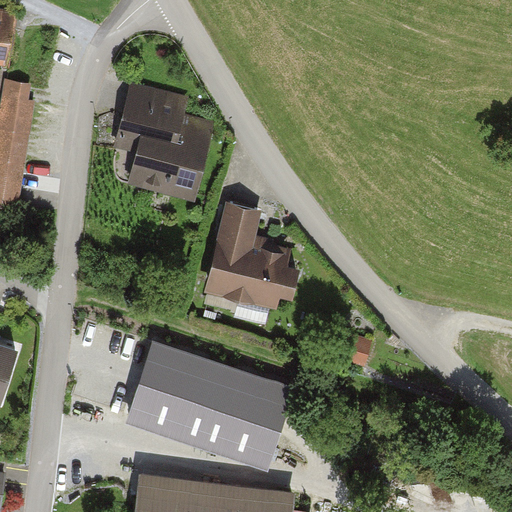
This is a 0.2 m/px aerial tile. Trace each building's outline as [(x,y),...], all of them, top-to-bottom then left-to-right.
[(0,9),(0,64),(9,66),(18,12),(0,9)] [(143,139),(131,183),(198,201),(213,145),(183,138),(195,97),(133,80),(119,132),(143,139)] [(39,87),(7,82),(0,129),(0,201),(21,205),(39,87)] [(226,204),(208,290),(297,309),(309,251),(258,240),(264,212),(226,204)] [(292,386),(154,340),(130,413),(267,459),(292,386)] [(18,357),(0,350),(0,405),(3,407),(18,357)] [(2,511),(9,472),(0,471),(0,511),(2,511)] [(141,488),(137,511),(288,511),(290,505),(141,488)]
